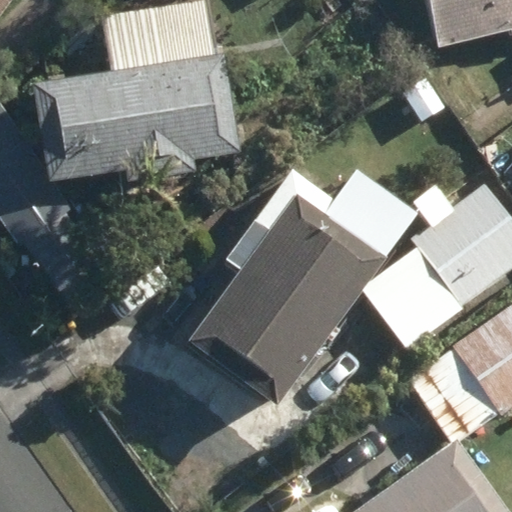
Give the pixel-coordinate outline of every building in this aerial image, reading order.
[(0,0),(0,26),(18,0),(0,0)] [(511,0),(426,0),(438,53),(507,38),(508,44),(511,43),(511,0)] [(362,78),(388,81),(392,51),(365,48),(362,78)] [(32,92),(45,174),(55,189),(127,177),(128,188),(197,178),(195,164),(241,158),(225,60),(32,92)] [(55,189),(45,174),(0,112),(0,221),(19,247),(21,246),(66,307),(109,277),(98,265),(112,255),(79,208),(73,213),(55,189)] [(191,349),(277,414),(386,267),(380,262),(391,249),(293,176),(254,229),(271,241),(191,349)] [(415,242),(461,311),(511,275),(511,222),(489,190),(415,242)] [(511,310),(456,351),(506,421),(511,416),(511,310)] [(367,511),(501,511),(459,448),(367,511)]
